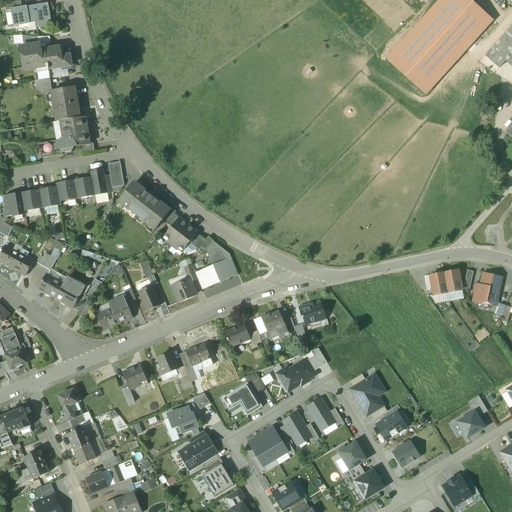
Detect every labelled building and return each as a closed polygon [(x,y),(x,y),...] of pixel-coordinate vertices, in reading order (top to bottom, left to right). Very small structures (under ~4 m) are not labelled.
[(462,0),(436,0),(386,60),(428,95),(489,22),(462,0)] [(20,1),(5,4),(6,11),(10,10),(10,9),(21,7),(20,1)] [(47,4),(27,8),(27,6),(21,7),(10,9),(10,10),(14,27),(30,24),(29,23),(36,22),(37,28),(51,26),(47,4)] [(511,26),(485,56),(499,69),(506,61),(502,58),(511,47),(511,26)] [(38,37),(23,36),(25,47),(39,45),(38,37)] [(59,48),(39,51),(39,45),(25,47),(23,47),(24,53),(22,54),(24,67),(37,65),(47,64),(47,68),(48,68),(49,69),(62,67),(61,58),(59,48)] [(511,47),(502,58),(506,61),(511,65),(511,63),(511,47)] [(69,57),(61,58),(62,67),(70,66),(69,57)] [(47,68),(47,64),(37,65),(39,81),(47,79),(50,79),(49,69),(48,68),(47,68)] [(39,81),(35,81),(37,94),(49,92),(47,79),(39,81)] [(74,87),(52,91),(57,122),(80,118),(74,87)] [(59,144),(60,153),(60,154),(72,152),(73,150),(74,148),(81,147),(90,145),(90,144),(85,117),(80,118),(57,122),(54,123),(56,141),(59,144)] [(59,144),(56,141),(38,144),(40,156),(60,153),(59,144)] [(90,145),(81,147),(82,153),(94,151),(93,144),(90,144),(90,145)] [(120,163),(108,165),(110,176),(112,188),(124,186),(120,163)] [(103,170),(91,172),(92,178),(96,196),(113,193),(112,188),(110,176),(104,177),(103,170)] [(92,178),(81,180),(81,178),(74,179),(78,199),(96,196),(92,178)] [(69,182),(56,184),(57,188),(58,187),(60,202),(78,199),(74,179),(68,180),(69,182)] [(169,211),(134,183),(119,202),(129,210),(127,213),(143,226),(145,223),(154,231),(164,218),(170,212),(169,211)] [(57,188),(46,189),(46,188),(39,189),(43,209),(61,206),(60,202),(58,187),(57,188)] [(39,189),(33,190),(34,192),(21,194),(25,212),(43,209),(39,189)] [(21,194),(3,197),(4,213),(13,212),(13,216),(13,217),(26,215),(25,212),(21,194)] [(171,208),(169,211),(170,212),(164,218),(169,222),(174,215),(176,212),(171,208)] [(169,222),(167,224),(172,228),(179,218),(174,215),(169,222)] [(172,228),(165,236),(169,240),(167,242),(172,246),(188,226),(179,218),(172,228)] [(5,224),(0,234),(8,238),(13,228),(5,224)] [(198,233),(188,226),(172,246),(178,250),(180,248),(184,251),(190,243),(197,234),(198,233)] [(202,238),(197,234),(190,243),(195,247),(202,238)] [(207,241),(202,238),(195,247),(197,249),(199,251),(202,248),(207,241)] [(207,241),(202,248),(206,251),(214,242),(209,238),(207,241)] [(229,254),(214,242),(206,251),(213,267),(195,274),(198,279),(202,290),(210,287),(230,279),(238,275),(229,254)] [(195,247),(190,243),(184,251),(187,253),(197,249),(195,247)] [(14,250),(6,246),(0,256),(0,261),(12,268),(19,256),(13,252),(14,250)] [(51,257),(45,254),(39,265),(44,268),(51,257)] [(25,259),(19,256),(12,268),(26,276),(34,262),(26,257),(25,259)] [(51,257),(44,268),(50,271),(56,260),(51,257)] [(154,276),(147,261),(140,264),(146,278),(154,276)] [(192,266),(185,269),(189,280),(190,280),(191,282),(198,279),(195,274),(192,266)] [(458,271),(444,274),(448,293),(462,291),(458,271)] [(473,272),(467,271),(464,289),(469,290),(473,272)] [(46,274),(38,289),(49,296),(50,295),(56,299),(63,285),(53,280),(54,278),(46,274)] [(444,274),(430,276),(433,289),(434,296),(448,293),(444,274)] [(485,275),(483,276),(481,286),(477,285),(474,300),(489,304),(490,305),(493,306),(496,304),(501,278),(485,275)] [(430,276),(424,277),(427,291),(433,289),(430,276)] [(85,287),(68,278),(63,285),(73,291),(74,289),(82,294),(85,288),(85,287)] [(189,280),(172,287),(179,303),(197,295),(191,282),(190,280),(189,280)] [(73,291),(63,285),(56,299),(62,302),(62,303),(73,309),(82,294),(74,289),(73,291)] [(152,286),(139,291),(147,311),(160,306),(152,286)] [(94,294),(85,288),(82,294),(73,309),(79,312),(87,303),(94,294)] [(131,289),(125,292),(129,302),(135,299),(131,289)] [(79,312),(77,315),(86,320),(93,308),(87,303),(79,312)] [(126,303),(118,306),(119,308),(112,311),(118,324),(132,317),(126,303)] [(321,305),(313,307),(313,305),(299,309),(302,319),(303,318),(305,325),(315,322),(315,323),(326,320),(321,305)] [(502,320),(506,307),(499,305),(495,318),(502,320)] [(0,324),(9,316),(0,307),(0,324)] [(507,324),(511,309),(506,307),(502,320),(501,322),(507,324)] [(112,311),(106,314),(105,312),(97,315),(103,330),(118,324),(112,311)] [(279,312),(272,316),(271,314),(261,318),(268,333),(269,335),(277,332),(285,329),(286,328),(284,322),(279,312)] [(291,319),(284,322),(286,328),(285,329),(288,335),(296,331),(295,328),(292,318),(291,319)] [(244,325),(225,333),(232,350),(235,349),(234,346),(250,340),(249,335),(244,325)] [(302,326),(295,328),(296,331),(299,340),(306,338),(302,326)] [(257,332),(249,335),(250,340),(251,340),(250,340),(252,344),(249,345),(250,348),(257,345),(262,343),(257,332)] [(277,332),(269,335),(268,333),(267,333),(271,340),(279,336),(277,332)] [(21,348),(14,333),(6,337),(9,343),(13,352),(21,348)] [(6,337),(0,339),(0,344),(1,347),(9,343),(6,337)] [(9,343),(1,347),(5,355),(13,352),(9,343)] [(465,347),(469,353),(474,349),(470,343),(465,347)] [(205,345),(186,352),(192,367),(193,367),(195,373),(205,369),(203,363),(211,360),(205,345)] [(13,352),(5,355),(7,361),(11,370),(12,370),(13,372),(19,370),(18,367),(28,363),(25,357),(23,353),(21,348),(13,352)] [(316,357),(309,361),(315,371),(328,364),(320,349),(313,353),(316,357)] [(179,369),(172,353),(157,359),(161,369),(158,371),(161,377),(164,375),(176,370),(178,369),(179,369)] [(278,375),(289,394),(318,376),(315,371),(309,361),(307,358),(278,375)] [(211,360),(203,363),(205,369),(213,365),(211,360)] [(7,361),(1,363),(2,367),(5,373),(11,370),(7,361)] [(146,381),(140,366),(122,373),(128,387),(129,390),(130,390),(140,386),(139,384),(146,381)] [(185,367),(180,369),(179,369),(178,369),(182,378),(179,379),(182,386),(191,382),(185,369),(185,367)] [(192,367),(185,369),(191,382),(191,383),(198,380),(195,373),(193,367),(192,367)] [(176,370),(164,375),(166,380),(178,375),(176,370)] [(248,384),(249,385),(260,379),(256,374),(245,378),(248,384)] [(265,385),(274,382),(272,374),(263,378),(265,385)] [(354,388),(350,390),(367,417),(370,415),(384,407),(374,390),(381,385),(375,375),(366,381),(354,388)] [(363,376),(351,382),(354,388),(366,381),(363,376)] [(248,384),(222,399),(229,411),(241,404),(248,416),(262,408),(249,385),(248,384)] [(129,390),(128,387),(122,390),(128,405),(135,402),(130,390),(129,390)] [(73,390),(59,396),(69,421),(75,419),(70,406),(78,403),(76,398),(73,390)] [(193,397),(200,410),(211,403),(204,393),(193,397)] [(479,397),(468,403),(474,413),(475,413),(478,418),(488,412),(479,397)] [(320,399),(307,407),(310,411),(316,422),(322,432),(335,424),(329,413),(320,399)] [(78,403),(70,406),(75,419),(83,415),(78,403)] [(383,415),(386,421),(397,414),(401,412),(398,406),(387,413),(383,415)] [(188,407),(168,415),(176,436),(191,430),(197,428),(198,428),(192,411),(190,412),(188,407)] [(384,407),(370,415),(374,421),(383,415),(387,413),(384,407)] [(23,408),(12,413),(18,429),(20,432),(31,427),(23,408)] [(335,410),(329,413),(335,424),(337,427),(344,424),(335,410)] [(310,411),(304,415),(310,425),(316,422),(310,411)] [(12,413),(1,418),(7,433),(14,431),(18,429),(12,413)] [(474,413),(458,423),(467,439),(485,429),(478,418),(475,413),(474,413)] [(297,414),(283,422),(285,426),(292,436),(298,446),(311,438),(305,428),(297,414)] [(386,421),(377,426),(386,440),(391,437),(392,439),(399,435),(398,433),(406,428),(397,414),(386,421)] [(75,419),(69,421),(72,428),(81,424),(86,422),(83,415),(75,419)] [(86,422),(81,424),(83,429),(94,424),(92,419),(86,422)] [(311,438),(313,442),(318,438),(310,425),(305,428),(311,438)] [(285,426),(280,429),(286,440),(292,436),(285,426)] [(101,440),(96,428),(85,432),(90,445),(98,441),(101,440)] [(197,428),(191,430),(195,437),(200,434),(197,428)] [(83,429),(68,436),(75,451),(90,445),(85,432),(83,429)] [(287,453),(288,453),(281,442),(273,429),(261,436),(276,460),(287,453)] [(14,431),(7,433),(10,440),(16,437),(14,431)] [(195,437),(189,441),(192,446),(206,437),(203,432),(200,434),(195,437)] [(7,433),(0,436),(0,444),(2,450),(7,448),(12,445),(10,440),(7,433)] [(264,467),(276,460),(261,436),(249,444),(257,456),(264,467)] [(16,437),(10,440),(12,445),(18,443),(16,437)] [(192,446),(179,453),(190,471),(217,454),(207,437),(206,437),(192,446)] [(286,440),(281,442),(288,453),(287,453),(289,456),(295,453),(286,440)] [(98,441),(90,445),(75,451),(80,465),(96,459),(100,457),(99,455),(103,453),(98,441)] [(411,443),(393,454),(402,470),(420,459),(411,443)] [(339,454),(349,471),(359,465),(367,460),(357,444),(339,454)] [(511,448),(501,455),(511,472),(511,448)] [(114,458),(111,450),(103,453),(99,455),(100,457),(102,463),(114,458)] [(40,452),(24,458),(29,469),(44,462),(40,452)] [(257,456),(251,459),(260,474),(266,470),(264,467),(257,456)] [(114,458),(102,463),(106,471),(119,466),(116,457),(114,458)] [(220,459),(205,468),(208,474),(221,466),(226,473),(228,472),(220,459)] [(106,471),(102,473),(108,488),(130,479),(136,476),(130,461),(119,466),(106,471)] [(44,462),(29,469),(31,475),(33,480),(49,473),(44,462)] [(344,474),(347,479),(362,470),(359,465),(349,471),(344,474)] [(214,497),(216,496),(233,486),(226,473),(221,466),(208,474),(202,477),(214,497)] [(22,472),(17,474),(18,476),(21,483),(27,481),(25,478),(31,475),(29,469),(22,472)] [(362,470),(347,479),(351,485),(355,483),(366,476),(362,470)] [(384,489),(373,472),(366,476),(355,483),(365,500),(384,489)] [(102,473),(86,479),(92,494),(108,488),(102,473)] [(460,477),(443,487),(455,508),(472,497),(464,484),(460,477)] [(130,479),(112,486),(115,491),(129,486),(133,484),(130,479)] [(142,483),(144,492),(157,488),(155,480),(142,483)] [(471,480),(464,484),(472,497),(473,499),(480,495),(471,480)] [(273,494),(283,511),(288,507),(301,500),(291,483),(273,494)] [(51,484),(34,491),(39,502),(54,496),(55,495),(51,484)] [(129,486),(116,491),(120,500),(133,494),(129,486)] [(239,490),(224,499),(232,511),(243,504),(246,502),(239,490)] [(120,500),(105,506),(108,511),(137,511),(140,511),(133,494),(120,500)] [(39,502),(34,504),(37,511),(62,511),(61,509),(59,509),(54,496),(39,502)] [(301,500),(288,507),(290,511),(292,511),(306,504),(303,499),(301,500)]
